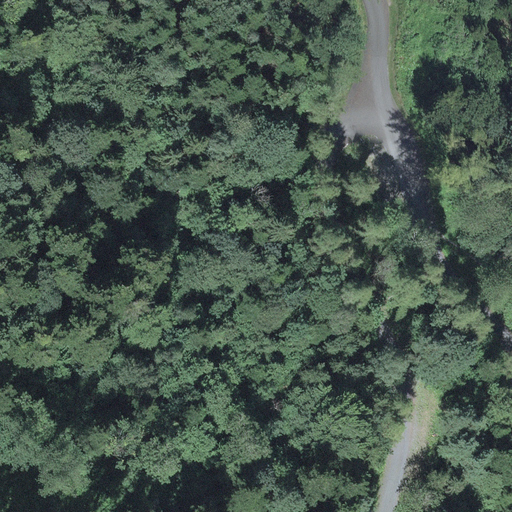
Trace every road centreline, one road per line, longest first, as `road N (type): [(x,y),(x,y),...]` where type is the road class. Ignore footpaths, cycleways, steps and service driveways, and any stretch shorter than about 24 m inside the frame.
road 1 (track): [(385,107),(344,123),(329,142),(327,179),(340,239),(402,369),(404,431),(387,511)]
road 2 (track): [(511,343),(441,256),(415,210),(380,83),(375,0)]
